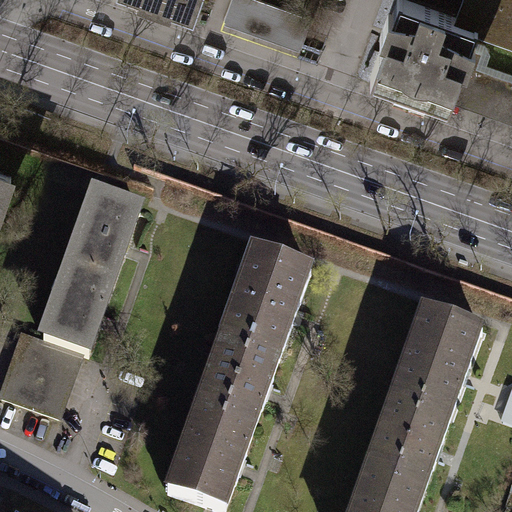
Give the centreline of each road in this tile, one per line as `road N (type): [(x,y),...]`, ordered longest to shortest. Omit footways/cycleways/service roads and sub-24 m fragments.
road 1 (secondary): [(0,53),(511,233)]
road 2 (unclassified): [(511,163),(48,0)]
